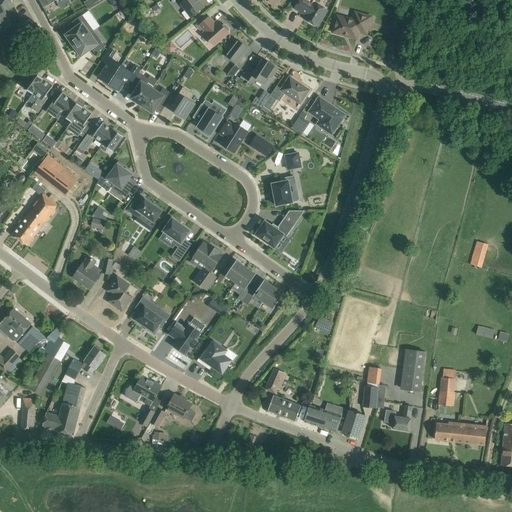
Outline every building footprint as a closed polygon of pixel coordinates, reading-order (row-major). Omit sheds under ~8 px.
[(180,0),(183,3),(181,4),(191,17),(205,7),(199,0),(180,0)] [(298,2),(295,8),(301,12),(307,15),(304,19),(318,27),(327,10),(314,2),(314,3),(312,2),(312,0),(294,0),(298,2)] [(353,20),(337,16),(333,32),(357,39),(359,32),(367,34),(371,17),(355,12),(353,20)] [(67,40),(72,47),(90,33),(90,34),(94,31),(82,15),(72,22),(76,27),(66,35),(68,38),(67,40)] [(216,24),(209,17),(199,25),(205,31),(203,33),(215,46),(229,33),(228,32),(229,31),(229,29),(226,25),(223,25),(223,26),(219,22),(216,24)] [(90,33),(72,47),(77,54),(79,52),(81,56),(91,48),(95,54),(105,46),(101,41),(97,43),(90,34),(90,33)] [(248,48),(238,40),(226,55),(236,63),(248,48)] [(151,55),(157,58),(161,51),(156,47),(151,55)] [(102,81),(108,85),(121,65),(112,58),(116,52),(109,48),(101,60),(107,64),(99,77),(103,79),(102,81)] [(278,68),(263,59),(256,70),(250,67),(243,77),(253,83),(257,78),(265,84),(270,76),(272,77),(278,68)] [(207,63),(202,68),(207,73),(211,68),(207,63)] [(233,78),(240,68),(235,64),(228,74),(233,78)] [(127,78),(134,82),(140,73),(142,70),(135,65),(131,72),(121,66),(122,65),(121,65),(108,85),(108,86),(115,90),(116,88),(119,91),(127,78)] [(33,93),(43,79),(44,79),(33,71),(32,73),(28,69),(22,77),(26,81),(22,86),(33,94),(33,93)] [(189,69),(184,76),(190,79),(194,72),(189,69)] [(142,106),(153,88),(146,84),(149,79),(140,73),(134,82),(132,85),(137,89),(130,99),(142,106)] [(309,90),(290,77),(281,90),(276,98),(277,99),(280,101),(285,93),(300,103),(309,90)] [(43,79),(33,93),(39,97),(31,108),(38,113),(50,96),(47,94),(53,86),(43,79)] [(183,87),(170,107),(175,111),(174,113),(185,120),(196,104),(190,100),(194,94),(183,87)] [(160,93),(153,88),(142,106),(153,113),(159,103),(164,107),(173,94),(163,88),(160,93)] [(253,102),(261,108),(270,94),(264,90),(259,99),(256,97),(253,102)] [(61,114),(72,100),(62,93),(60,95),(56,93),(48,104),(52,108),(48,113),(58,120),(61,114)] [(233,95),(229,103),(235,106),(239,98),(233,95)] [(276,98),(271,95),(261,109),(267,113),(277,99),(276,98)] [(317,124),(332,135),(346,115),(319,97),(309,112),(320,119),(317,124)] [(72,122),(72,121),(82,107),(83,107),(72,99),(72,100),(61,114),(72,122)] [(200,122),(197,127),(211,135),(223,117),(209,108),(202,103),(193,117),(200,122)] [(242,108),(237,105),(230,115),(236,119),(242,108)] [(72,122),(67,128),(79,136),(80,134),(83,136),(92,124),(87,121),(92,114),(82,107),(72,121),(72,122)] [(13,110),(9,115),(14,118),(18,113),(13,110)] [(304,119),(300,116),(292,128),(303,135),(311,123),(304,119)] [(26,122),(24,125),(27,128),(32,121),(29,118),(26,122)] [(224,136),(220,143),(234,153),(248,132),(233,122),(232,124),(227,121),(219,133),(224,136)] [(103,143),(113,129),(103,122),(98,130),(95,128),(90,136),(88,134),(79,146),(85,151),(95,138),(103,143)] [(28,130),(35,135),(39,130),(32,125),(28,130)] [(113,129),(103,143),(102,144),(113,151),(124,136),(113,129)] [(267,157),(274,147),(256,136),(250,146),(267,157)] [(72,149),(59,140),(55,145),(68,154),(72,149)] [(38,142),(33,150),(43,158),(49,151),(38,142)] [(299,153),(285,156),(287,168),(301,165),(299,153)] [(128,168),(120,162),(114,170),(114,171),(108,180),(115,185),(113,188),(126,197),(135,184),(129,179),(131,177),(130,177),(133,174),(127,170),(128,168)] [(90,163),(85,170),(91,174),(96,167),(90,163)] [(50,184),(65,195),(66,196),(80,177),(65,166),(50,184)] [(19,180),(21,183),(24,184),(27,183),(28,179),(26,176),(23,175),(20,177),(19,180)] [(283,182),(272,184),(274,192),(273,192),(274,197),(275,197),(277,205),(293,202),(292,201),(299,200),(297,192),(291,193),(289,182),(295,181),(294,176),(282,179),(283,182)] [(49,198),(52,194),(38,184),(35,188),(43,194),(12,234),(19,239),(24,233),(26,234),(30,228),(37,220),(36,220),(47,206),(44,204),(49,198)] [(55,196),(52,194),(49,198),(44,204),(47,206),(36,220),(37,220),(30,228),(26,234),(24,233),(19,239),(27,245),(59,205),(52,200),(55,196)] [(136,198),(127,210),(138,218),(142,213),(154,222),(162,211),(145,199),(142,203),(136,198)] [(92,216),(106,220),(110,214),(99,206),(92,216)] [(289,210),(287,214),(297,220),(304,210),(290,210),(289,210)] [(105,221),(93,218),(91,227),(103,230),(105,221)] [(173,218),(172,218),(164,230),(163,230),(163,231),(164,231),(181,243),(172,256),(179,261),(192,244),(185,239),(190,231),(191,230),(190,230),(183,225),(184,225),(183,225),(180,223),(180,222),(180,223),(173,218)] [(286,236),(293,225),(284,219),(278,227),(273,223),(271,225),(265,221),(256,235),(274,248),(283,234),(286,236)] [(195,281),(208,290),(217,277),(211,272),(223,255),(221,253),(222,252),(209,243),(208,244),(204,242),(194,256),(206,265),(195,281)] [(477,242),(470,265),(482,268),(488,244),(477,242)] [(112,259),(113,254),(107,252),(105,258),(102,272),(110,274),(113,259),(112,259)] [(96,261),(89,256),(83,264),(82,264),(73,277),(91,289),(100,276),(98,275),(101,270),(93,264),(96,261)] [(226,276),(235,283),(246,267),(236,260),(226,276)] [(246,267),(235,283),(245,289),(256,274),(246,267)] [(158,276),(164,280),(168,275),(162,271),(158,276)] [(227,276),(226,276),(222,273),(218,279),(223,282),(227,276)] [(130,286),(117,277),(109,288),(108,290),(113,294),(109,301),(121,309),(123,311),(124,309),(132,297),(125,293),(130,286)] [(263,302),(274,287),(264,280),(253,295),(263,302)] [(284,293),(274,287),(263,302),(273,309),(284,293)] [(136,320),(154,332),(158,326),(161,328),(170,315),(161,309),(158,315),(146,307),(150,301),(144,297),(136,308),(141,312),(136,320)] [(209,306),(223,316),(228,308),(214,298),(209,306)] [(32,324),(14,308),(0,323),(0,329),(6,334),(13,340),(17,340),(32,324)] [(329,333),(334,321),(319,315),(314,327),(329,333)] [(174,346),(186,354),(191,347),(193,348),(198,341),(196,340),(201,333),(189,325),(186,329),(177,323),(169,335),(178,341),(174,346)] [(495,329),(479,326),(477,335),(493,338),(495,329)] [(25,337),(35,345),(46,338),(34,327),(25,337)] [(499,339),(507,342),(509,335),(501,332),(499,339)] [(50,351),(49,354),(61,361),(68,350),(51,340),(46,348),(50,351)] [(206,348),(198,360),(208,367),(211,363),(223,371),(232,359),(224,354),(227,349),(215,340),(208,349),(206,348)] [(106,354),(95,347),(85,361),(82,365),(83,366),(82,367),(84,369),(91,373),(95,368),(96,369),(106,354)] [(0,368),(6,373),(21,356),(12,348),(4,357),(0,354),(0,368)] [(61,361),(49,354),(42,366),(39,364),(36,369),(39,371),(29,388),(41,395),(61,361)] [(82,364),(73,360),(66,374),(75,379),(82,364)] [(370,366),(368,382),(380,384),(382,368),(381,368),(373,367),(370,366)] [(401,389),(421,392),(424,371),(403,368),(401,389)] [(287,374),(275,369),(266,389),(275,393),(277,388),(280,390),(287,374)] [(444,369),(443,378),(455,380),(456,380),(456,370),(444,369)] [(153,401),(161,387),(142,376),(136,387),(131,385),(126,390),(126,396),(137,402),(141,394),(148,398),(145,403),(150,406),(153,401)] [(0,405),(8,397),(6,396),(10,391),(0,383),(0,405)] [(86,388),(68,383),(59,416),(46,413),(43,426),(56,430),(57,430),(72,434),(72,435),(73,435),(86,388)] [(377,408),(378,387),(365,386),(363,407),(377,408)] [(454,406),(455,392),(442,390),(440,405),(454,406)] [(192,404),(175,394),(167,408),(184,418),(185,418),(191,421),(196,413),(189,409),(192,404)] [(301,406),(273,395),(268,410),(296,421),(301,406)] [(36,399),(23,398),(21,429),(34,430),(36,399)] [(343,432),(347,419),(345,418),(348,409),(328,402),(325,411),(309,406),(304,421),(336,432),(336,431),(342,433),(343,432)] [(412,406),(405,405),(403,417),(396,416),(396,412),(386,410),(384,422),(394,423),(393,428),(409,431),(411,418),(410,418),(412,406)] [(155,412),(147,408),(139,422),(147,427),(155,412)] [(166,413),(158,408),(150,423),(158,427),(166,413)] [(350,411),(347,419),(343,432),(358,437),(365,415),(350,411)] [(460,442),(462,423),(449,421),(449,424),(437,422),(435,439),(460,442)] [(462,423),(460,442),(485,445),(487,426),(462,423)] [(511,423),(505,423),(501,465),(511,466),(511,423)] [(165,440),(166,433),(153,432),(153,439),(165,440)]
